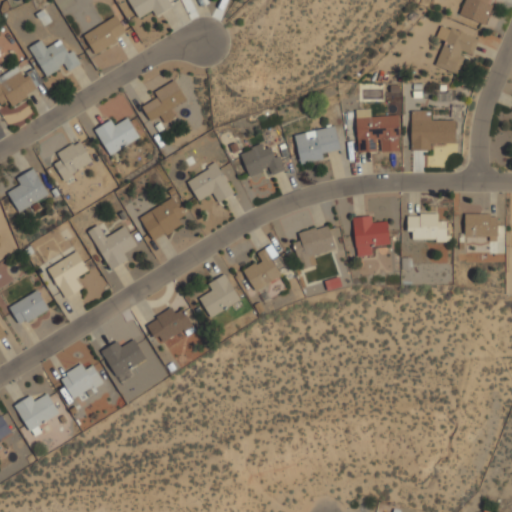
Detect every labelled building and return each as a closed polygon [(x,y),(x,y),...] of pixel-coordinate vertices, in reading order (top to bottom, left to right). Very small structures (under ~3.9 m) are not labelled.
[(127,0),(168,0),(172,6),(155,16),(152,10),(139,18),(127,0)] [(464,0),(459,14),(484,25),(494,1),(490,0),(464,0)] [(82,35),(115,15),(125,31),(114,38),(116,41),(94,54),(82,35)] [(434,65),(457,74),(465,54),(471,56),(478,39),(440,25),(435,38),(444,41),(434,65)] [(28,47),(46,76),(64,65),(68,71),(80,63),(72,50),(68,52),(60,39),(46,48),(41,40),(28,47)] [(10,105),(36,91),(28,75),(24,78),(18,68),(0,77),(0,104),(8,101),(10,105)] [(150,121),(141,106),(156,97),(153,92),(174,79),(186,98),(150,121)] [(399,151),(398,115),(370,116),(370,109),(355,110),(357,152),(378,151),(378,152),(399,151)] [(410,150),(410,110),(430,110),(430,120),(454,120),(454,143),(430,143),(430,150),(410,150)] [(109,155),(93,129),(109,119),(113,125),(126,117),(138,137),(109,155)] [(293,135),(300,164),(322,159),(321,154),(340,149),(334,126),(293,135)] [(56,153),(72,143),(73,145),(79,141),(92,161),(71,174),(72,176),(63,181),(53,164),(60,159),(56,153)] [(284,170),(279,155),(274,157),(270,146),(263,149),(261,144),(239,153),(248,176),(268,168),(271,175),(284,170)] [(186,182),(207,168),(206,166),(213,162),(233,193),(218,202),(211,192),(198,201),(186,182)] [(18,212),(6,192),(19,184),(16,178),(32,168),(48,194),(18,212)] [(150,210),(171,197),(183,215),(177,219),(180,224),(172,229),(173,230),(166,235),(164,233),(152,240),(141,223),(153,216),(150,210)] [(419,213),(438,213),(438,221),(447,221),(447,234),(445,234),(445,242),(435,242),(435,239),(412,239),(412,231),(406,231),(406,216),(419,216),(419,213)] [(464,214),(489,214),(489,217),(496,217),(496,241),(488,241),(488,236),(464,236),(464,214)] [(355,247),(351,218),(371,215),(372,222),(387,221),(390,243),(371,245),(372,254),(357,256),(356,247),(355,247)] [(300,270),(316,265),(313,255),(335,249),(327,224),(298,233),(300,240),(292,242),(300,270)] [(110,269),(87,231),(97,225),(105,237),(124,226),(136,245),(123,253),(127,259),(110,269)] [(255,291),(242,270),(254,262),(256,264),(261,261),(256,253),(270,244),(278,255),(271,260),(280,274),(255,291)] [(46,269),(75,251),(87,270),(75,278),(81,288),(64,298),(46,269)] [(210,317),(198,298),(211,290),(207,284),(223,274),(239,299),(210,317)] [(8,307),(36,290),(48,309),(26,322),(25,320),(18,324),(8,307)] [(158,345),(146,325),(156,318),(155,317),(171,307),(176,316),(183,311),(193,326),(192,326),(195,330),(187,336),(184,331),(182,329),(158,345)] [(116,376),(100,351),(116,341),(120,347),(133,339),(145,358),(116,376)] [(72,399),(60,379),(66,375),(65,373),(80,363),(84,370),(91,365),(102,382),(94,388),(92,386),(72,399)] [(29,431),(13,406),(29,395),(33,402),(46,393),(58,413),(37,426),(41,432),(34,436),(30,430),(29,431)] [(0,415),(11,432),(0,439),(1,440),(0,440),(0,415)]
